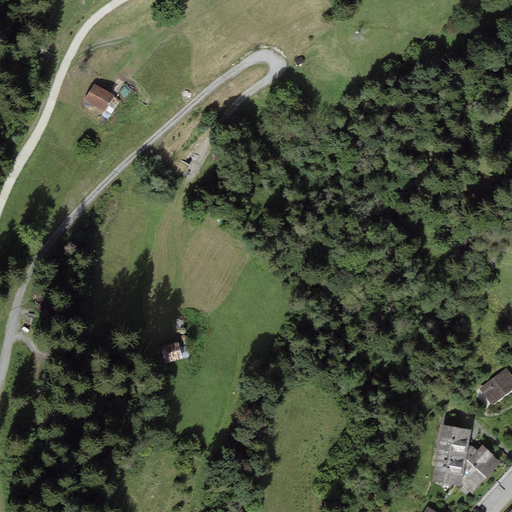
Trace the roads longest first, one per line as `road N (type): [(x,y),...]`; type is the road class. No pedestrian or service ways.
road 1 (track): [(0,367),(28,271),(77,212),(251,56),(273,54),(277,71),(229,110),(188,174)]
road 2 (track): [(121,0),(83,29),(0,204)]
